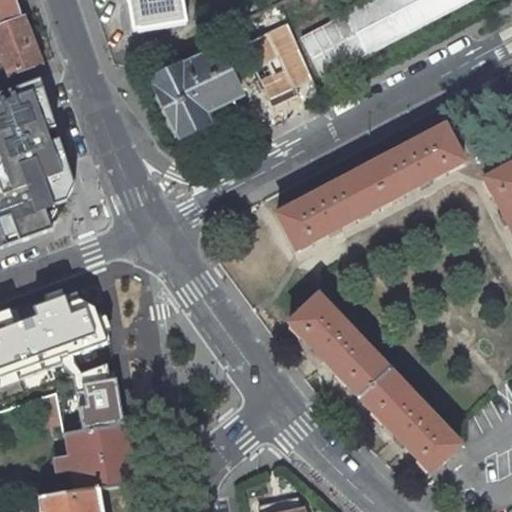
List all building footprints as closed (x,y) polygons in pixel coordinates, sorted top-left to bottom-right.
[(0,0),(0,25),(21,18),(13,0),(0,0)] [(127,0),(129,6),(134,5),(138,32),(139,33),(186,25),(181,0),(127,0)] [(372,0),(347,13),(348,15),(302,39),(322,78),(468,0),(372,0)] [(134,5),(129,6),(133,33),(138,32),(134,5)] [(21,18),(0,25),(0,59),(2,59),(9,77),(42,65),(25,17),(21,18)] [(233,101),(241,97),(218,50),(184,67),(152,82),(179,139),(209,124),(205,115),(233,101)] [(184,67),(181,61),(150,77),(152,82),(184,67)] [(0,250),(5,249),(3,240),(15,236),(18,244),(50,232),(44,213),(53,210),(52,208),(46,190),(72,182),(40,82),(0,96),(0,250)] [(233,101),(205,115),(209,124),(238,110),(233,101)] [(445,127),(276,216),(296,252),(329,235),(330,237),(341,231),(341,229),(420,187),(421,189),(432,183),(431,181),(464,164),(445,127)] [(511,165),(484,181),(501,213),(499,215),(505,226),(507,225),(511,234),(511,165)] [(74,187),(72,182),(46,190),(52,208),(66,203),(74,187)] [(105,316),(61,292),(44,299),(47,306),(33,311),(36,320),(22,325),(16,309),(0,314),(0,380),(59,359),(58,355),(110,344),(105,316)] [(460,445),(318,296),(288,325),(314,352),(312,353),(321,363),(323,362),(396,438),(394,439),(403,449),(405,448),(430,474),(460,445)] [(123,426),(115,371),(73,378),(82,433),(120,427),(123,426)] [(44,430),(61,427),(55,397),(38,402),(44,430)] [(94,492),(134,484),(123,426),(72,435),(76,458),(71,458),(55,461),(57,475),(73,472),(78,471),(82,494),(94,492)] [(71,458),(76,458),(72,435),(67,436),(71,458)] [(77,494),(82,494),(78,471),(73,472),(77,494)] [(77,494),(43,500),(44,511),(97,511),(94,492),(82,494),(77,494)]
